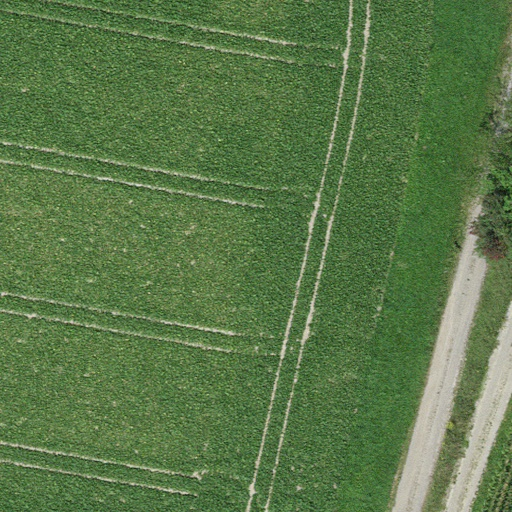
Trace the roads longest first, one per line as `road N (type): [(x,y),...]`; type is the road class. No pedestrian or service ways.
road 1 (track): [(418,511),(511,143)]
road 2 (track): [(511,362),(458,511)]
